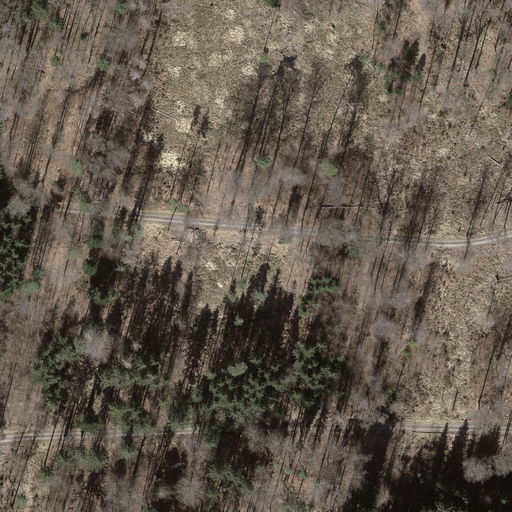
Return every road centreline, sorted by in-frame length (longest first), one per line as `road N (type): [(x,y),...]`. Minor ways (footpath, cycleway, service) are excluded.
road 1 (track): [(0,201),(438,245),(511,232)]
road 2 (track): [(284,427),(0,439)]
road 3 (track): [(284,427),(511,430)]
